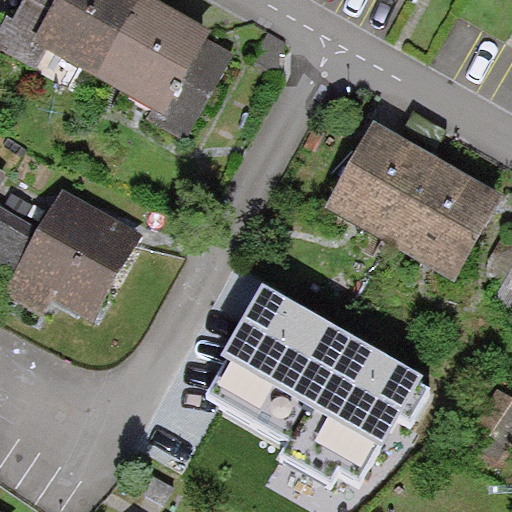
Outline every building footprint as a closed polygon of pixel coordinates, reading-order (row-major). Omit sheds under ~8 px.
[(147,0),(28,0),(16,22),(9,18),(0,33),(0,48),(72,89),(81,72),(151,112),(147,119),(187,141),(234,58),(207,42),(210,35),(147,0)] [(467,180),(376,128),(329,215),(355,229),(457,285),(504,200),(467,180)] [(40,233),(0,209),(0,264),(17,275),(5,295),(44,318),(54,301),(92,324),(143,238),(64,192),(40,233)] [(511,231),(510,231),(482,276),(501,287),(492,302),(511,314),(511,231)] [(391,377),(311,333),(254,436),(290,455),(299,439),(343,464),(391,377)] [(511,453),(511,399),(498,391),(461,451),(499,475),(511,453)] [(156,479),(141,504),(155,511),(163,511),(176,491),(156,479)]
